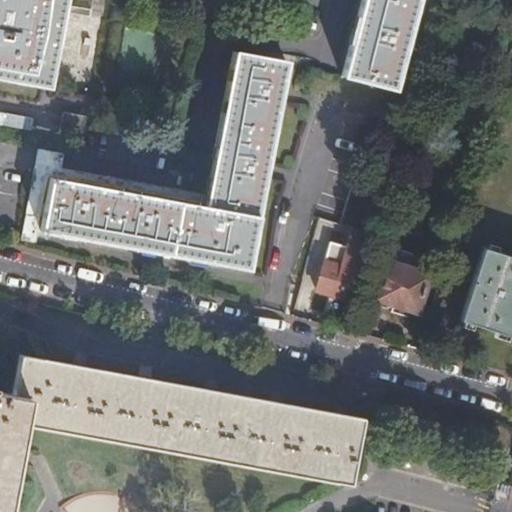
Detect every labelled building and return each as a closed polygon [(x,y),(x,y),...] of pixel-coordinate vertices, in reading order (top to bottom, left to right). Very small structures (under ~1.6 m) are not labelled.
[(0,0),(0,75),(43,83),(58,0),(0,0)] [(362,0),(343,76),(394,90),(405,50),(408,51),(411,39),(407,38),(417,0),(362,0)] [(218,263),(247,268),(265,177),(268,178),(269,174),(270,167),(267,167),(279,101),(284,102),(286,91),(281,90),(287,61),(234,51),(204,208),(49,179),(39,230),(71,237),(71,240),(82,243),(83,238),(136,249),(136,252),(147,254),(148,251),(207,262),(206,266),(217,267),(218,263)] [(60,133),(79,138),(83,116),(64,113),(60,133)] [(317,291),(349,301),(349,300),(369,236),(354,232),(343,268),(326,262),(317,291)] [(461,321),(511,337),(511,257),(483,248),(461,321)] [(372,300),(418,313),(432,263),(390,251),(386,262),(383,261),(372,300)] [(20,356),(13,395),(8,422),(21,425),(351,485),(353,476),(334,472),(339,449),(357,452),(363,419),(20,356)] [(8,422),(13,395),(0,392),(0,511),(5,511),(15,456),(21,425),(8,422)] [(353,476),(357,452),(339,449),(334,472),(353,476)]
